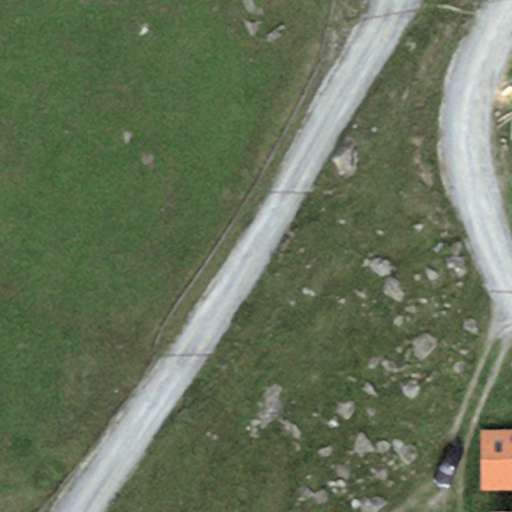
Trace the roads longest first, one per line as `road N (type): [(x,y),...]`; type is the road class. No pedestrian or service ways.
road 1 (unclassified): [(392,0),(272,252),(94,511)]
road 2 (unclassified): [(511,280),(474,205),(464,157),(475,64),(511,4)]
